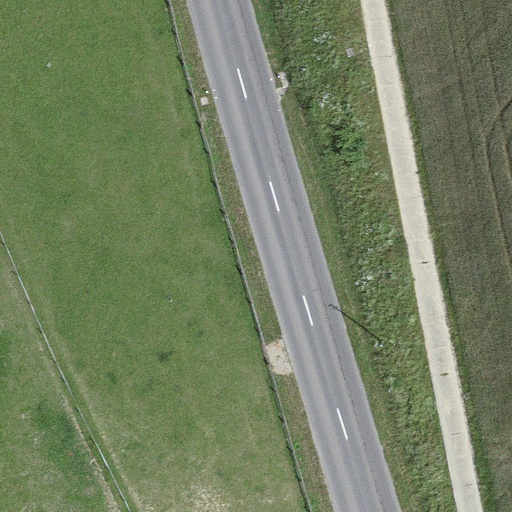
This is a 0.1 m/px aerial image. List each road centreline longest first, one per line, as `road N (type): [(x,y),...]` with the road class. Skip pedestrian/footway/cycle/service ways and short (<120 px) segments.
road 1 (tertiary): [(224,0),(371,511)]
road 2 (track): [(450,511),(352,0)]
